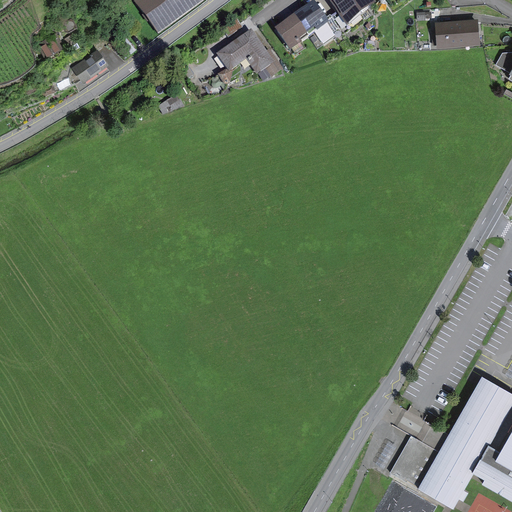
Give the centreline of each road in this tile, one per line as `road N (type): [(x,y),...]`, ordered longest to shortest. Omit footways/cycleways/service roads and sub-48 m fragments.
road 1 (unclassified): [(511,172),(313,511)]
road 2 (unclassified): [(0,145),(219,0)]
